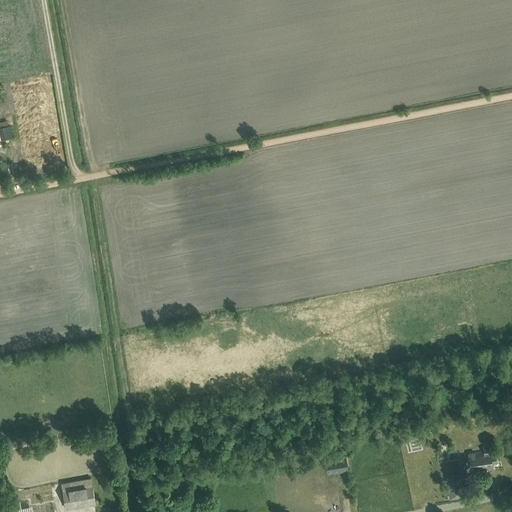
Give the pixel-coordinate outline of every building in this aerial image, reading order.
[(19,140),(39,136),(33,109),(13,113),(19,140)] [(495,454),(492,454),(491,444),(482,445),(483,452),(463,454),(463,456),(459,457),(461,472),(492,468),(491,463),(496,463),(495,454)] [(348,470),(346,456),(326,459),(328,473),(348,470)] [(461,474),(448,476),(451,498),(464,496),(461,474)] [(94,502),(95,501),(93,485),(93,484),(91,485),(63,490),(66,507),(94,502)]
